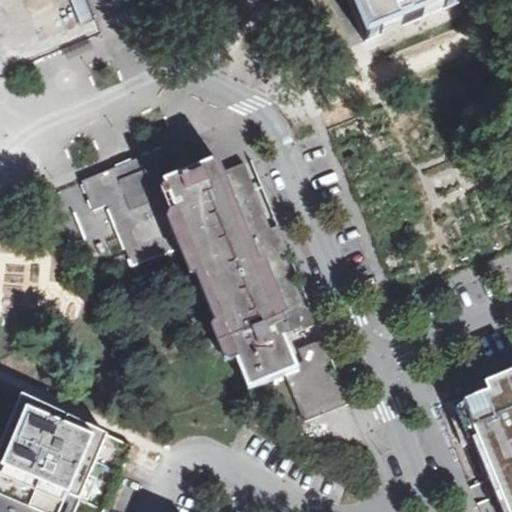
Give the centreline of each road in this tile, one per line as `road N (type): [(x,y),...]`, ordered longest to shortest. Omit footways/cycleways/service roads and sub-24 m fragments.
road 1 (residential): [(371,361),(269,119),(258,112)]
road 2 (residential): [(258,112),(107,24),(100,0)]
road 3 (residential): [(430,511),(371,361)]
road 4 (residential): [(511,305),(371,361)]
